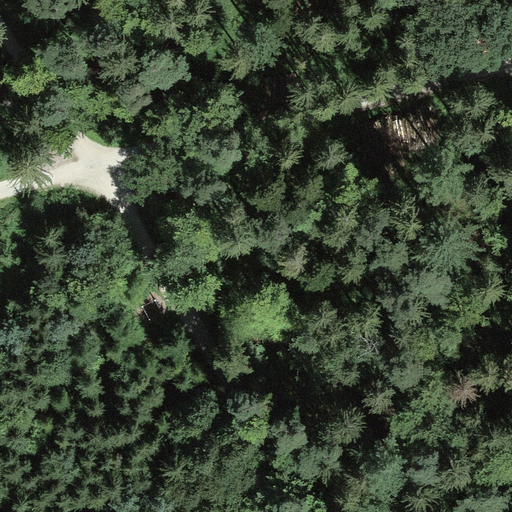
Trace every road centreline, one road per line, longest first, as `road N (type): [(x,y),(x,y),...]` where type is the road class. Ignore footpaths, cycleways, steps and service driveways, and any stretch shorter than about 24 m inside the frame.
road 1 (track): [(28,64),(310,511)]
road 2 (track): [(0,190),(511,65)]
